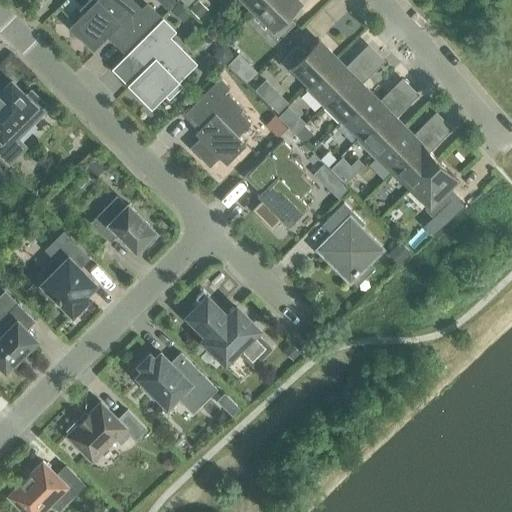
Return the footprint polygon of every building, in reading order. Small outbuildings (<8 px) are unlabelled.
[(139,7),(131,0),(100,0),(102,1),(100,4),(95,0),(89,0),(81,8),(85,13),(72,26),(93,47),(109,31),(114,37),(113,39),(123,49),(157,15),(147,4),(140,12),(137,9),(139,7)] [(174,0),(157,0),(167,9),(175,0),(174,0)] [(198,0),(189,9),(198,17),(207,8),(198,0)] [(246,0),(256,9),(264,0),(246,0)] [(297,0),(264,0),(256,9),(273,27),(268,32),(277,41),(295,23),(286,14),(299,1),(297,0)] [(179,2),(171,10),(183,21),(190,13),(179,2)] [(163,20),(129,55),(139,65),(140,63),(146,69),(130,84),(151,105),(164,92),(169,96),(180,85),(173,78),(176,75),(179,78),(194,63),(170,39),(168,41),(166,38),(173,31),(163,20)] [(293,66),(310,83),(336,58),(319,40),(306,53),(297,44),(279,62),(288,71),(293,66)] [(305,88),(322,106),(362,66),(357,61),(348,69),(336,58),(310,83),(305,88)] [(251,66),(240,77),(246,83),(257,71),(251,66)] [(340,123),(345,118),(344,117),(370,92),(359,80),(367,71),(362,66),(322,106),(340,123)] [(220,77),(186,112),(195,121),(197,120),(202,125),(198,130),(204,135),(192,147),(209,164),(221,152),(229,161),(246,144),(238,136),(251,122),(240,111),(243,108),(229,94),(227,95),(225,92),(230,87),(220,77)] [(0,154),(9,163),(26,146),(9,130),(23,116),(31,124),(48,107),(31,90),(25,95),(11,81),(0,92),(0,154)] [(278,92),(268,102),(278,112),(288,102),(278,92)] [(345,118),(361,134),(396,100),(391,95),(382,103),(370,92),(344,117),(345,118)] [(374,157),(379,152),(378,151),(404,126),(392,114),(401,105),(396,100),(361,134),(356,139),(374,157)] [(274,115),(265,124),(277,136),(286,127),(274,115)] [(298,115),(288,126),(295,133),(305,123),(298,115)] [(378,151),(379,152),(395,168),(430,134),(424,129),(416,137),(404,126),(378,151)] [(395,168),(412,185),(438,160),(426,148),(435,139),(430,134),(395,168)] [(282,139),(247,174),(257,184),(259,182),(264,188),(260,192),(266,197),(254,209),(272,226),(283,215),(291,223),(308,206),(300,198),(313,185),(302,174),(305,171),(291,156),(289,157),(287,155),(292,149),(282,139)] [(328,151),(321,158),(329,166),(336,158),(328,151)] [(95,156),(86,165),(97,176),(106,168),(95,156)] [(342,156),(330,168),(345,182),(363,164),(357,158),(351,165),(342,156)] [(438,160),(412,185),(429,203),(424,208),(433,217),(451,199),(442,190),(455,177),(438,160)] [(0,186),(1,187),(10,177),(0,166),(0,186)] [(110,240),(119,231),(136,249),(140,244),(143,247),(153,237),(150,234),(154,230),(128,204),(126,206),(117,196),(92,221),(110,240)] [(364,222),(344,202),(326,219),(337,230),(319,249),(334,264),(332,267),(345,280),(347,277),(349,279),(381,248),(359,227),(364,222)] [(88,257),(67,236),(50,253),(61,265),(43,282),(46,285),(42,289),(52,299),(56,295),(72,312),(75,309),(78,312),(88,302),(85,299),(88,296),(84,293),(94,283),(78,267),(88,257)] [(399,242),(388,253),(399,264),(410,252),(399,242)] [(208,335),(204,339),(225,361),(237,349),(253,364),(270,347),(254,332),(258,328),(236,307),(227,316),(207,296),(188,315),(208,335)] [(36,320),(17,302),(8,311),(16,320),(2,333),(0,330),(0,364),(6,370),(37,339),(27,329),(36,320)] [(291,343),(283,350),(293,360),(301,353),(291,343)] [(138,375),(145,382),(141,385),(153,397),(157,394),(168,405),(185,387),(201,403),(216,388),(180,353),(170,362),(160,352),(154,358),(150,353),(139,364),(144,369),(138,375)] [(224,393),(217,401),(232,415),(239,408),(224,393)] [(68,435),(92,459),(115,437),(120,443),(129,434),(135,439),(146,428),(127,410),(117,419),(100,402),(80,423),(75,422),(69,428),(69,433),(68,435)] [(10,493),(28,511),(36,511),(58,491),(68,501),(84,484),(65,466),(57,474),(43,460),(31,472),(21,481),(21,482),(10,493)]
